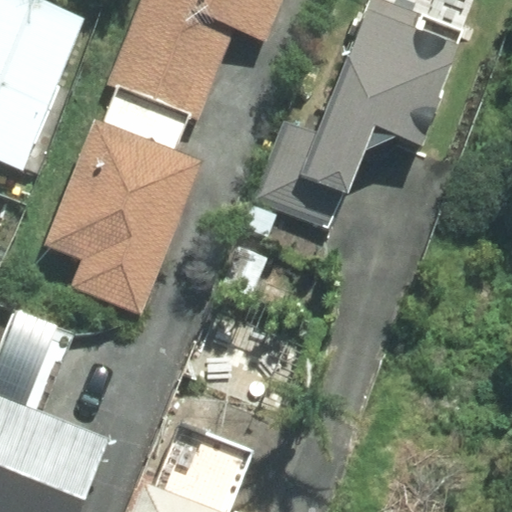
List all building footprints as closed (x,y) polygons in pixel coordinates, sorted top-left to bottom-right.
[(0,0),(0,187),(10,191),(82,26),(20,0),(0,0)] [(262,0),(151,0),(50,257),(81,269),(67,306),(135,333),(202,164),(172,152),(210,55),(237,66),(262,0)] [(287,127),(257,213),(323,240),(343,247),(378,146),(427,163),(473,30),(386,0),(354,0),(308,134),(287,127)] [(107,511),(129,457),(0,405),(0,511),(107,511)] [(192,511),(148,495),(142,511),(192,511)]
